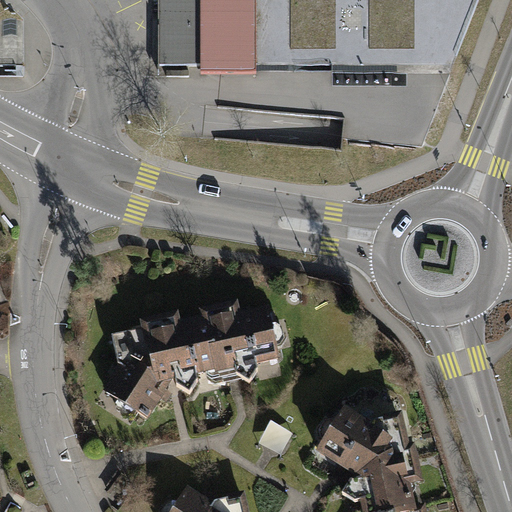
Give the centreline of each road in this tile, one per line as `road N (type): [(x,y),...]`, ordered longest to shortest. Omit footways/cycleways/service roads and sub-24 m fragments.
road 1 (residential): [(63,161),(32,356),(46,441),(74,511)]
road 2 (secondary): [(387,241),(183,204),(63,161)]
road 3 (secondary): [(511,506),(448,313)]
road 4 (residential): [(63,161),(83,52),(57,0)]
road 5 (secondary): [(511,84),(463,208)]
